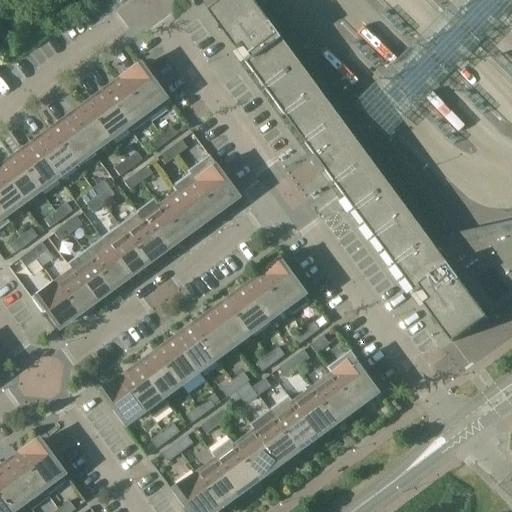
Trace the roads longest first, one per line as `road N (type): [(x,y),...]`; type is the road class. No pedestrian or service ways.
road 1 (residential): [(41,376),(284,199)]
road 2 (residential): [(284,199),(458,429)]
road 3 (residential): [(146,9),(284,199)]
road 4 (residential): [(146,9),(0,114)]
road 5 (residential): [(139,511),(41,376)]
road 6 (tertiary): [(350,511),(458,429)]
